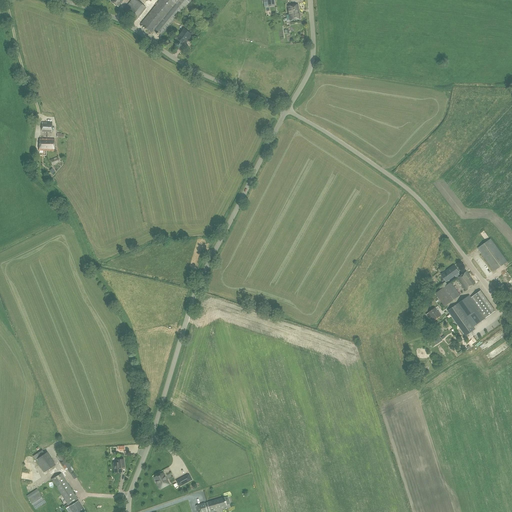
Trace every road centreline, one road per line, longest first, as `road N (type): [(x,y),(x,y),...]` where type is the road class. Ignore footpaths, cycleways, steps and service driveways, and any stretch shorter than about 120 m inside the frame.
road 1 (unclassified): [(128,511),(192,297),(286,110)]
road 2 (unclassified): [(511,320),(415,195),(286,110)]
road 3 (track): [(153,430),(129,323),(67,207),(35,173),(32,155)]
road 4 (unclassified): [(286,110),(190,68),(108,14),(59,0)]
road 5 (unclassified): [(32,155),(38,115),(5,0)]
